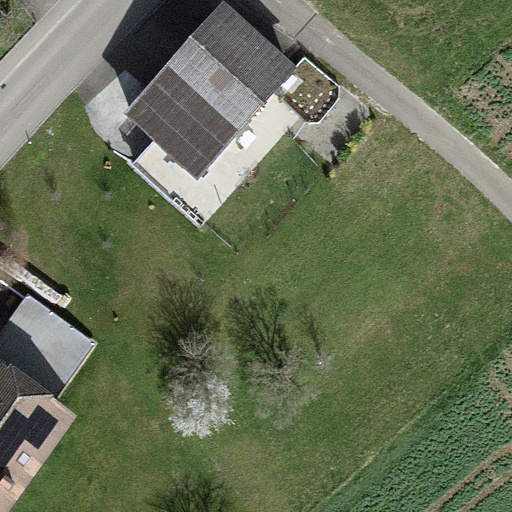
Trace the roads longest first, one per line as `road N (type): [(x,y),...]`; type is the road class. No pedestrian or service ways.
road 1 (track): [(511,204),(437,132),(273,0)]
road 2 (secondary): [(114,0),(0,125)]
